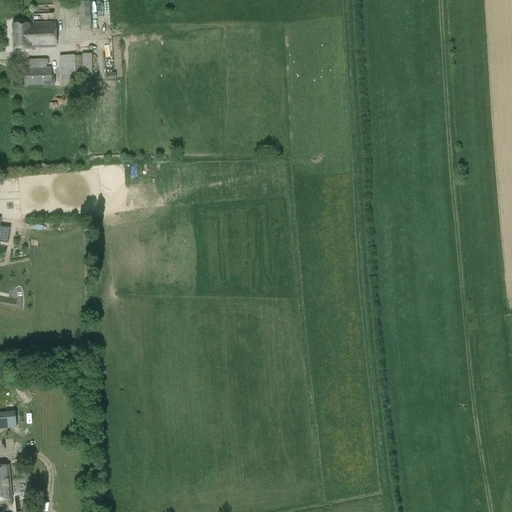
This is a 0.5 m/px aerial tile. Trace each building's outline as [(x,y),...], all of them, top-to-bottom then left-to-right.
[(78,1),(80,26),(91,25),(89,1),(78,1)] [(53,15),(33,15),(33,24),(12,24),(13,49),(56,48),(55,23),(54,23),(53,15)] [(92,78),(91,53),(59,56),(61,75),(62,81),(78,80),(84,80),(84,79),(92,78)] [(54,85),(54,78),(53,78),(53,75),(52,75),(52,67),(48,67),(48,59),(28,60),(29,68),(24,68),(24,86),(54,85)] [(0,226),(1,218),(0,217),(0,242),(8,243),(10,227),(0,226)] [(5,466),(0,466),(0,500),(9,499),(5,466)]
